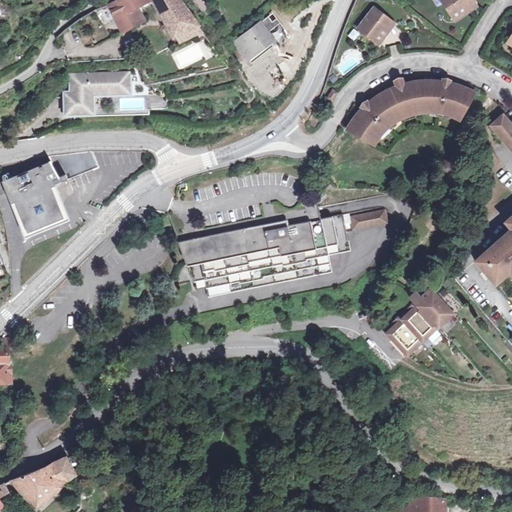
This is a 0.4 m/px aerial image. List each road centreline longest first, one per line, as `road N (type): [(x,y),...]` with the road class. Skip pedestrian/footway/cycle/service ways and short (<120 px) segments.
road 1 (tertiary): [(511,492),(408,471),(357,427),(325,376),(275,344),(208,346),(146,366),(78,431),(0,479)]
road 2 (secondary): [(0,326),(113,213),(174,172)]
road 3 (residential): [(276,125),(301,141),(328,128),(352,90),(380,71),(407,61),(466,64)]
road 4 (residential): [(174,172),(160,149),(141,143),(58,145),(0,158)]
road 5 (secondary): [(276,125),(313,79),(347,0)]
road 6 (residential): [(102,0),(64,21),(34,70),(0,88)]
